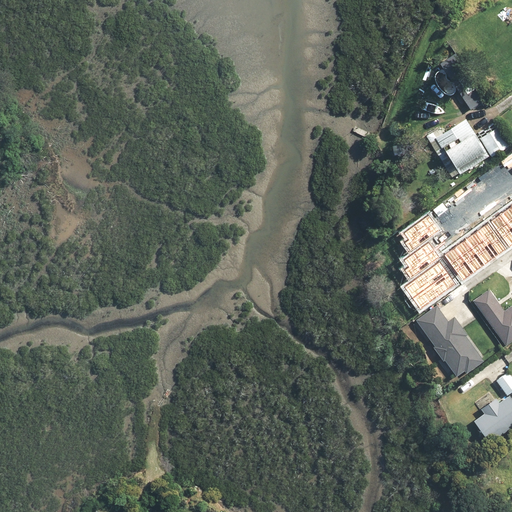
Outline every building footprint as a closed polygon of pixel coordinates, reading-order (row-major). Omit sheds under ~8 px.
[(425,136),(441,162),(448,158),(459,175),(489,156),(465,119),(445,131),(442,126),(425,136)] [(497,127),(479,138),(491,156),(508,145),(497,127)] [(458,205),(445,214),(454,226),(484,204),(476,192),(458,205)] [(511,207),(446,255),(463,278),(511,243),(511,207)] [(407,244),(411,250),(440,230),(430,215),(405,233),(410,241),(407,244)] [(406,270),(410,276),(439,256),(429,242),(403,260),(409,268),(406,270)] [(404,287),(419,308),(454,283),(439,262),(404,287)] [(511,304),(504,311),(488,289),(473,300),(506,346),(511,341),(511,304)] [(436,305),(415,320),(434,346),(433,347),(443,361),(445,360),(456,376),(464,371),(466,373),(483,361),(465,336),(467,335),(454,316),(447,321),(436,305)] [(511,376),(508,372),(496,380),(507,395),(511,391),(511,376)] [(483,414),(473,421),(489,443),(511,426),(511,399),(509,395),(499,403),(495,398),(480,409),(483,414)]
